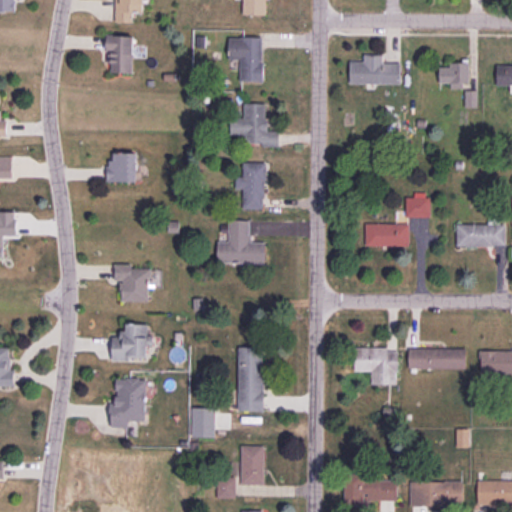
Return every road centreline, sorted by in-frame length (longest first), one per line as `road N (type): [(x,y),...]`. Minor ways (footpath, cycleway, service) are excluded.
road 1 (residential): [(63,0),(47,109),(68,324),(45,511)]
road 2 (residential): [(319,0),(313,511)]
road 3 (residential): [(511,302),(315,301)]
road 4 (residential): [(511,22),(319,20)]
